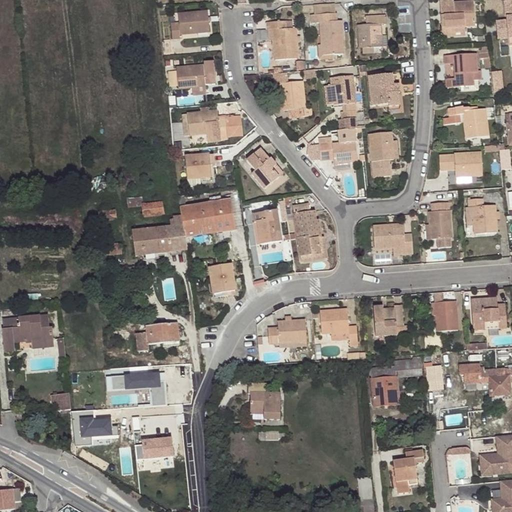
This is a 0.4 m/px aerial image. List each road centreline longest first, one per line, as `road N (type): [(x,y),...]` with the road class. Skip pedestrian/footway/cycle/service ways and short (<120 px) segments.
road 1 (residential): [(205,511),(200,420),(226,347),(276,295),(350,284)]
road 2 (residential): [(277,4),(234,7),(240,75),(249,98),(344,212)]
road 3 (residential): [(415,0),(424,137),(411,195),(397,206),(344,212)]
road 4 (residential): [(350,284),(511,271)]
